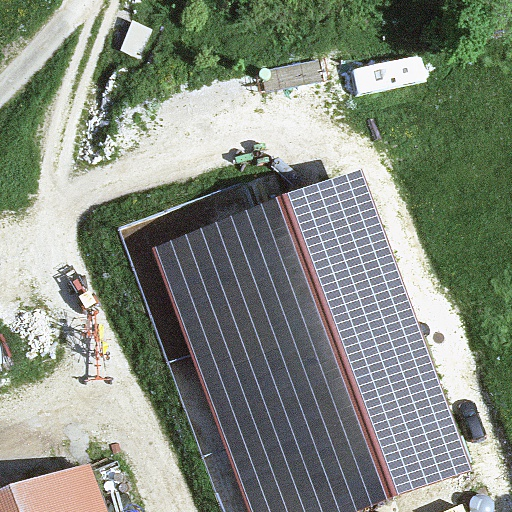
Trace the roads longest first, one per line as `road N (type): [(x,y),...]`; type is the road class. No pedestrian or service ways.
road 1 (track): [(109,0),(59,155),(54,222),(60,266),(177,511)]
road 2 (track): [(90,0),(0,92)]
road 3 (track): [(0,437),(120,402)]
